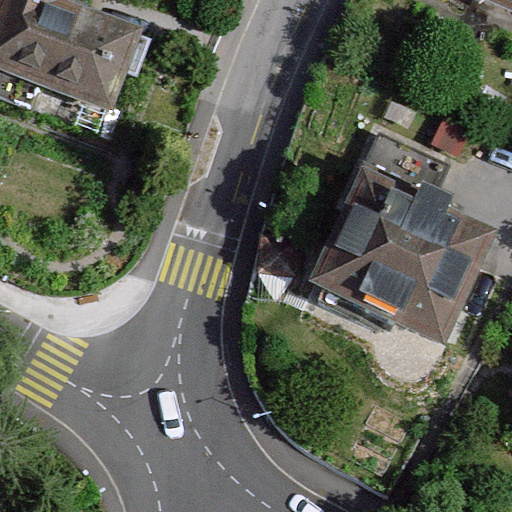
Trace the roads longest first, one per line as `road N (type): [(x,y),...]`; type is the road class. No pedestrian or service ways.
road 1 (tertiary): [(283,0),(223,155),(160,443)]
road 2 (residential): [(0,349),(160,443)]
road 3 (residential): [(160,443),(279,511)]
